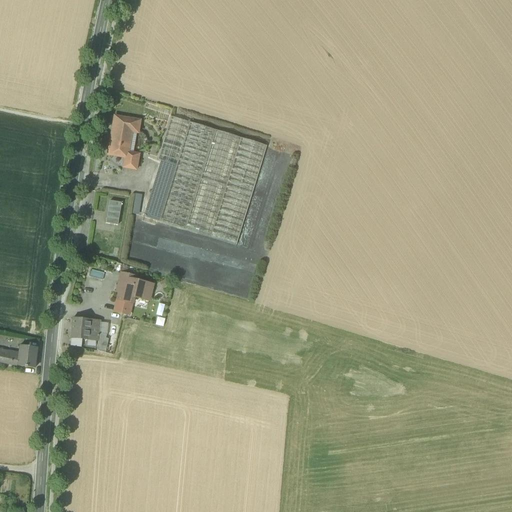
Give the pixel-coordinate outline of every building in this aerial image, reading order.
[(157,161),(160,162),(160,161),(176,166),(189,123),(170,117),(157,161)] [(109,154),(125,157),(126,157),(126,154),(130,131),(136,132),(138,122),(115,118),(109,154)] [(266,147),(189,123),(176,166),(160,161),(160,162),(143,218),(235,246),(266,147)] [(123,168),(135,170),(137,156),(126,154),(126,157),(125,157),(123,168)] [(133,193),(131,213),(138,214),(140,194),(133,193)] [(106,224),(117,226),(121,203),(109,202),(106,224)] [(116,293),(119,294),(121,284),(127,285),(128,280),(134,282),(135,277),(121,273),(116,293)] [(131,303),(132,303),(133,298),(133,297),(134,296),(135,298),(139,299),(142,297),(149,298),(152,286),(134,282),(128,280),(127,285),(121,284),(119,294),(117,300),(131,303)] [(160,283),(163,288),(169,285),(166,280),(160,283)] [(130,306),(117,303),(115,312),(128,315),(130,306)] [(98,341),(100,322),(72,319),(71,339),(84,340),(98,341)] [(70,347),(83,351),(84,340),(71,339),(70,347)] [(19,347),(18,354),(16,366),(34,369),(37,349),(19,347)] [(0,362),(16,366),(18,354),(15,353),(14,357),(8,356),(0,353),(0,362)]
